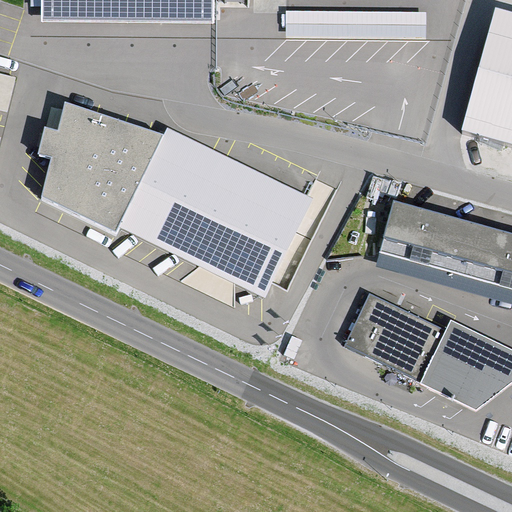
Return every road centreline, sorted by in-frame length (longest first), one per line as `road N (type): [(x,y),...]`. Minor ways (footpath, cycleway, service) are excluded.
road 1 (secondary): [(0,265),(511,510)]
road 2 (unknown): [(173,71),(87,58),(62,65),(29,126),(24,180),(95,231),(258,307)]
